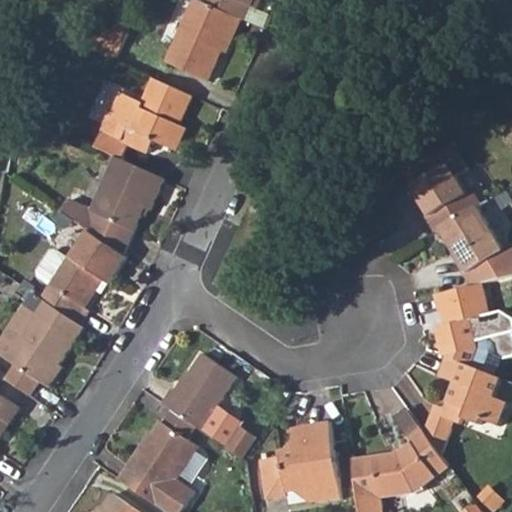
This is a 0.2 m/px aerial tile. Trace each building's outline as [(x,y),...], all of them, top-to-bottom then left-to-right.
[(228,55),(245,21),(243,21),(206,3),(200,0),(198,0),(168,63),(211,83),(226,54),(228,55)] [(207,0),(206,3),(243,21),(250,5),(254,7),(257,0),(207,0)] [(179,126),(192,97),(156,80),(146,102),(130,94),(121,112),(116,110),(108,127),(97,150),(119,160),(124,162),(132,145),(148,152),(154,141),(166,147),(176,151),(186,129),(179,126)] [(161,158),(166,147),(154,141),(148,152),(161,158)] [(420,208),(436,233),(442,230),(465,216),(480,208),(484,205),(476,190),(470,193),(459,177),(471,169),(456,145),(432,160),(427,151),(407,176),(415,189),(424,206),(420,208)] [(404,171),(407,176),(427,151),(424,147),(404,171)] [(119,160),(93,214),(86,230),(90,232),(123,254),(134,233),(145,209),(152,211),(166,181),(124,162),(119,160)] [(511,249),(506,252),(480,208),(465,216),(442,230),(469,275),(475,271),(483,285),(484,285),(511,278),(511,249)] [(49,301),(85,326),(94,311),(88,307),(97,294),(102,297),(128,258),(123,254),(90,232),(73,258),(59,249),(53,250),(40,270),(41,275),(55,285),(45,298),(49,301)] [(491,315),(484,285),(483,285),(438,296),(443,312),(446,312),(449,325),(439,328),(446,357),(449,358),(475,369),(482,354),(492,344),(499,347),(502,362),(508,366),(511,364),(511,318),(503,313),(496,314),(491,315)] [(63,367),(89,328),(85,326),(49,301),(9,359),(19,366),(44,383),(53,389),(66,369),(63,367)] [(175,391),(166,406),(174,412),(201,429),(204,431),(238,380),(206,358),(182,395),(175,391)] [(496,399),(504,380),(475,369),(449,358),(441,381),(457,388),(447,414),(444,422),(457,427),(460,429),(467,422),(481,427),(483,423),(500,429),(509,405),(496,399)] [(44,383),(19,366),(7,382),(33,399),(44,383)] [(0,457),(2,454),(0,452),(0,443),(23,409),(0,393),(0,457)] [(425,430),(407,406),(392,417),(410,441),(425,430)] [(437,410),(428,435),(445,458),(457,427),(444,422),(447,414),(437,410)] [(150,434),(120,481),(167,511),(189,511),(201,495),(181,482),(202,450),(192,443),(201,429),(174,412),(165,425),(163,424),(155,437),(150,434)] [(333,423),(307,427),(308,437),(297,438),(289,451),(283,452),(284,457),(267,460),(272,494),(290,491),(291,495),(299,494),(316,491),(318,503),(344,499),(333,423)] [(296,429),(297,438),(308,437),(307,427),(296,429)] [(248,428),(232,449),(248,460),(263,439),(248,428)] [(438,478),(452,468),(445,458),(428,435),(425,430),(410,441),(412,445),(399,453),(355,461),(361,504),(362,511),(384,511),(383,500),(417,496),(439,480),(438,478)] [(315,503),(318,503),(316,491),(299,494),(315,503)] [(139,511),(114,494),(102,511),(139,511)]
